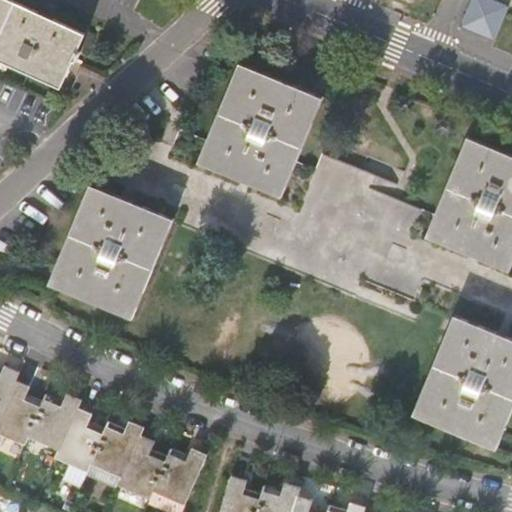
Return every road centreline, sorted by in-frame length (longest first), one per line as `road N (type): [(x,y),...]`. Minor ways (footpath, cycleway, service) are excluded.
road 1 (residential): [(511,501),(237,419),(0,306)]
road 2 (residential): [(221,0),(0,202)]
road 3 (residential): [(511,93),(298,0)]
